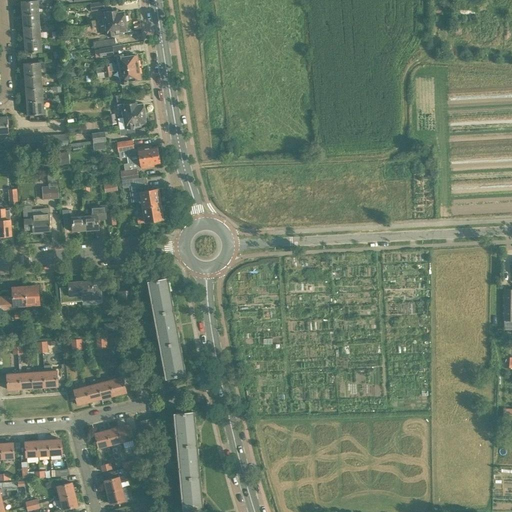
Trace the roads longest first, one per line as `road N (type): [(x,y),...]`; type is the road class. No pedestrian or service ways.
road 1 (track): [(184,170),(392,156),(406,130),(413,64),(511,67)]
road 2 (tertiary): [(511,230),(229,243)]
road 3 (primary): [(255,511),(220,384),(203,268)]
road 4 (primary): [(201,223),(155,0)]
road 5 (residential): [(173,248),(0,260)]
